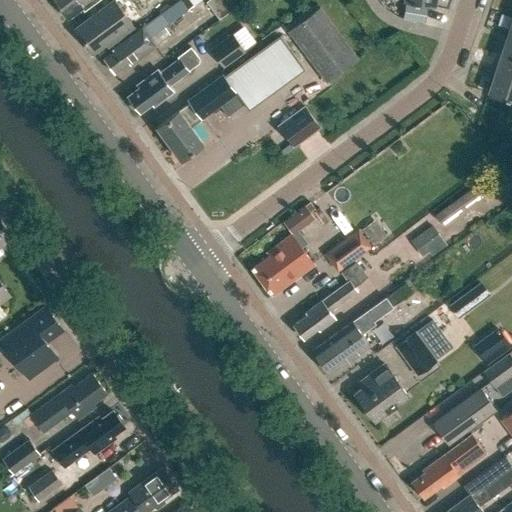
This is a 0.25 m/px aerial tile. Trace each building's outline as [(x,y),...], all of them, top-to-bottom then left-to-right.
[(83,11),(98,0),(52,0),(66,17),(79,7),(83,11)] [(150,36),(191,5),(187,0),(178,0),(111,49),(112,51),(102,59),(112,72),(126,62),(128,64),(153,46),(148,38),(150,36)] [(207,0),(204,3),(217,20),(243,0),(207,0)] [(105,47),(132,27),(113,1),(74,29),(91,53),(103,44),(105,47)] [(426,7),(405,3),(403,19),(423,22),(426,7)] [(324,83),(357,58),(319,7),(286,32),(324,83)] [(511,34),(506,32),(499,51),(511,55),(511,34)] [(231,33),(209,49),(222,67),(245,51),(231,33)] [(223,77),(243,104),(247,110),(301,69),(277,36),(223,77)] [(132,108),(136,108),(138,111),(154,99),(157,102),(172,91),(168,87),(187,73),(187,72),(198,63),(199,59),(190,47),(176,57),(178,60),(158,74),(156,71),(136,86),(138,89),(127,97),(130,100),(129,103),(132,108)] [(511,55),(499,51),(493,69),(511,75),(511,55)] [(511,75),(493,69),(486,92),(511,100),(511,75)] [(202,143),(190,127),(200,120),(200,119),(218,106),(226,117),(243,104),(223,77),(221,75),(186,100),(188,103),(177,111),(177,110),(154,127),(179,160),(202,143)] [(304,107),(278,126),(292,146),(318,127),(304,107)] [(478,183),(434,215),(440,223),(484,191),(478,183)] [(386,236),(374,220),(361,229),(373,245),(386,236)] [(431,225),(410,241),(422,257),(444,242),(431,225)] [(353,259),(369,247),(356,230),(323,254),(336,272),(340,269),(353,259)] [(289,282),(312,265),(290,234),(267,251),(270,256),(252,269),(269,291),(287,278),(289,282)] [(353,259),(340,269),(349,281),(353,287),(366,276),(353,259)] [(356,292),(353,287),(349,281),(321,301),(320,300),(304,313),(305,315),(292,325),(303,339),(319,327),(322,327),(334,319),(329,312),(356,292)] [(458,318),(489,294),(480,281),(448,305),(458,318)] [(404,283),(395,289),(402,299),(411,292),(404,283)] [(0,320),(5,317),(0,310),(0,303),(9,297),(0,285),(0,320)] [(372,321),(391,307),(384,297),(312,350),(328,372),(343,361),(347,361),(369,345),(360,334),(374,324),(372,321)] [(45,343),(62,330),(46,307),(0,341),(28,378),(56,358),(45,343)] [(394,345),(416,375),(437,360),(415,330),(394,345)] [(496,357),(501,345),(486,339),(481,352),(496,357)] [(493,388),(511,374),(511,358),(508,353),(482,372),(493,388)] [(370,384),(355,396),(376,423),(381,419),(383,420),(393,412),(391,409),(408,396),(383,365),(366,378),(370,384)] [(93,404),(106,394),(91,373),(73,387),(69,385),(29,416),(43,433),(71,412),(78,420),(95,407),(93,404)] [(447,443),(495,409),(480,389),(433,423),(447,443)] [(511,410),(499,419),(511,437),(511,410)] [(107,439),(122,427),(121,425),(121,422),(117,416),(114,416),(111,412),(100,420),(97,417),(78,431),(80,434),(54,452),(63,466),(89,447),(94,452),(108,441),(107,439)] [(421,470),(423,473),(410,482),(412,485),(412,489),(415,494),(419,494),(421,497),(439,483),(442,486),(444,484),(448,485),(453,481),(453,478),(486,454),(472,435),(442,456),(442,455),(421,470)] [(28,438),(1,458),(12,473),(40,454),(28,438)] [(482,511),(479,506),(511,481),(511,466),(504,456),(462,487),(468,495),(444,511),(482,511)] [(110,511),(145,511),(153,506),(154,509),(164,502),(162,500),(177,489),(162,468),(128,492),(131,497),(110,511)] [(37,500),(60,484),(50,470),(27,487),(37,500)] [(85,486),(93,496),(103,489),(95,478),(85,486)] [(511,511),(511,500),(496,511),(511,511)] [(193,511),(187,503),(174,511),(193,511)]
